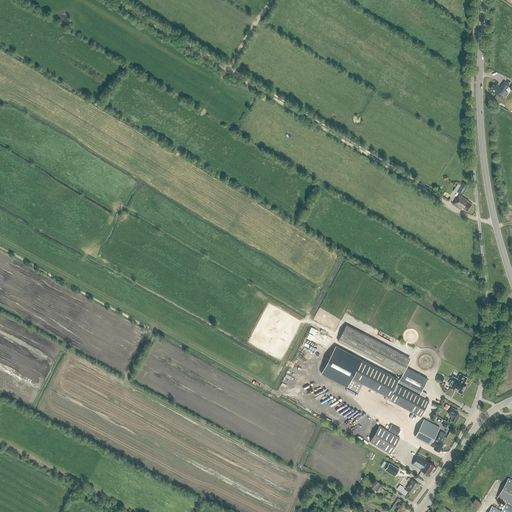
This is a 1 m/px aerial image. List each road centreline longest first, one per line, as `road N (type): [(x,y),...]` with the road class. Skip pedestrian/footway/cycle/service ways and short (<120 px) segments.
road 1 (track): [(113,0),(439,201)]
road 2 (primary): [(494,223),(481,140),(483,0)]
road 3 (tertiary): [(418,511),(496,408)]
